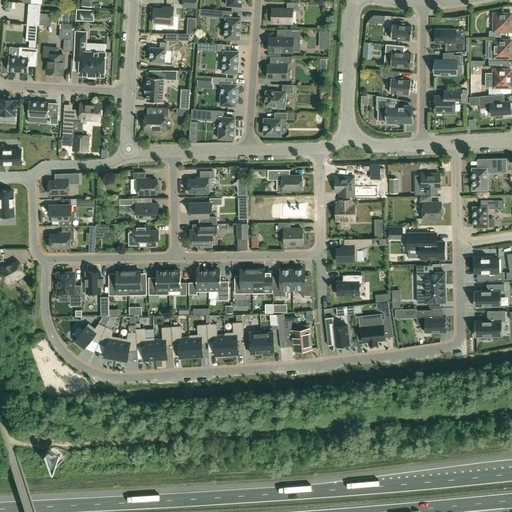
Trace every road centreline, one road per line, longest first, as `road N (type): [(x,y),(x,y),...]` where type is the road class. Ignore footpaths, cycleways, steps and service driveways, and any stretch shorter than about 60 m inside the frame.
road 1 (residential): [(46,259),(45,304),(58,346),(93,374),(116,378),(442,349),(458,338),(459,245)]
road 2 (motorway): [(511,474),(0,507)]
road 3 (residential): [(318,150),(316,253),(174,257)]
road 4 (residential): [(258,0),(248,151)]
road 5 (residential): [(424,1),(422,146)]
road 6 (motorway): [(377,511),(511,500)]
road 7 (residential): [(351,133),(352,0)]
road 8 (residential): [(0,82),(128,92)]
road 9 (residential): [(46,259),(174,257)]
